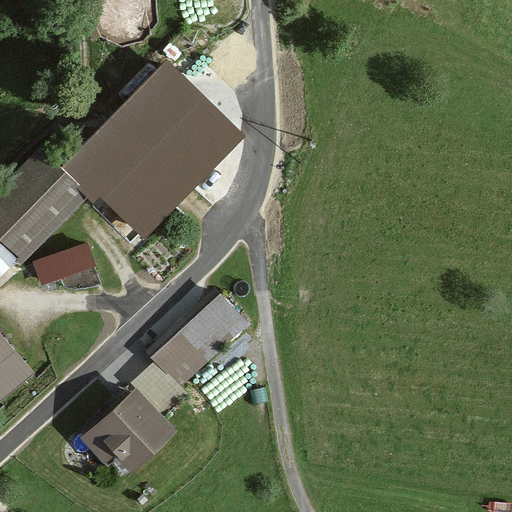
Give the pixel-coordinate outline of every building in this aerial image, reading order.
[(160,68),(66,177),(128,230),(150,205),(167,220),(196,186),(183,175),(227,125),(160,68)] [(30,153),(0,185),(0,244),(20,262),(79,198),(30,153)] [(215,288),(147,350),(182,387),(249,325),(215,288)] [(0,333),(0,403),(34,374),(0,333)] [(136,390),(81,443),(105,467),(114,458),(131,476),(177,433),(136,390)]
